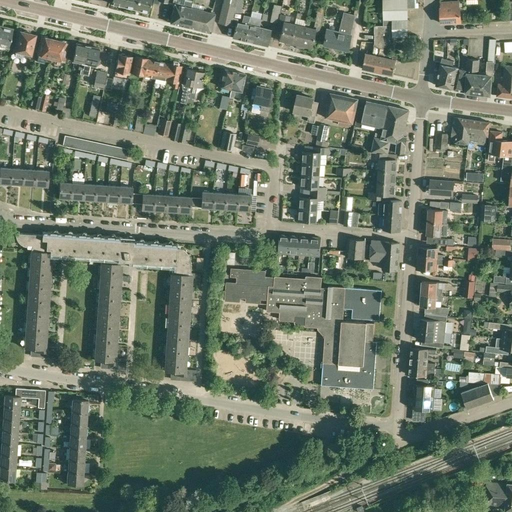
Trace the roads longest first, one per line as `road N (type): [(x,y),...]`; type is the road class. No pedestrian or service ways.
road 1 (residential): [(422,98),(0,0)]
road 2 (residential): [(398,425),(0,368)]
road 3 (residential): [(271,225),(275,167),(0,107)]
road 4 (residential): [(271,225),(265,237),(0,219)]
road 5 (residential): [(411,238),(398,425)]
road 6 (track): [(273,511),(402,442)]
road 7 (residential): [(411,238),(271,225)]
road 8 (residential): [(422,98),(411,238)]
road 9 (residential): [(398,425),(402,442),(511,403)]
